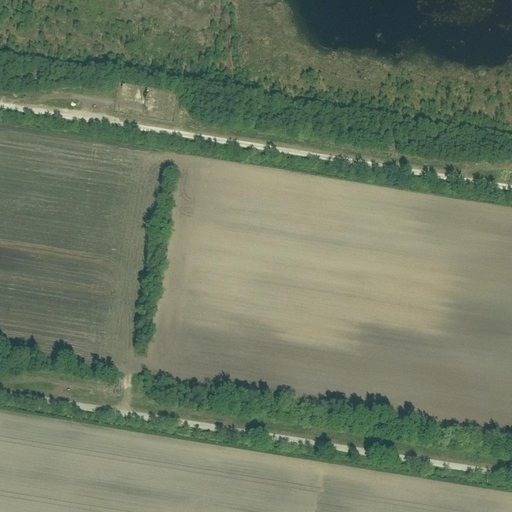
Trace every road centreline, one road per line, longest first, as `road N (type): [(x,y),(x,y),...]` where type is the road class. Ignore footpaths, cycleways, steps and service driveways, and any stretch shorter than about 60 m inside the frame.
road 1 (track): [(511,187),(0,104)]
road 2 (track): [(0,390),(511,472)]
